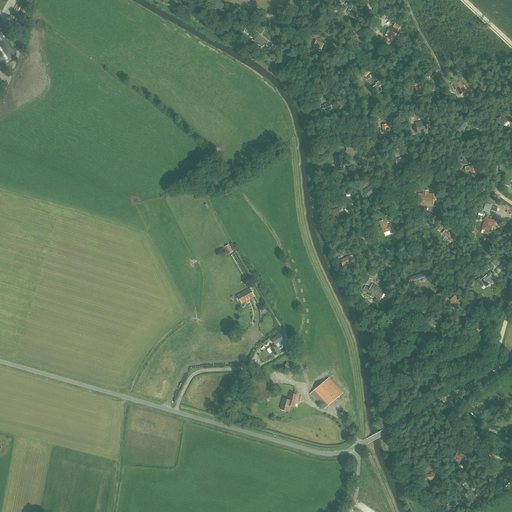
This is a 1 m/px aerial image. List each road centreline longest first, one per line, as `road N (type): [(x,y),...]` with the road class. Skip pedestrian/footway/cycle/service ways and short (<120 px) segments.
road 1 (unclassified): [(358,446),(315,452),(0,361)]
road 2 (track): [(414,0),(437,57),(441,96),(339,111),(277,14)]
road 3 (track): [(339,111),(336,128),(356,141),(376,172),(511,201)]
road 4 (unclassified): [(358,446),(511,363)]
road 5 (track): [(511,237),(482,265),(429,259),(381,276)]
